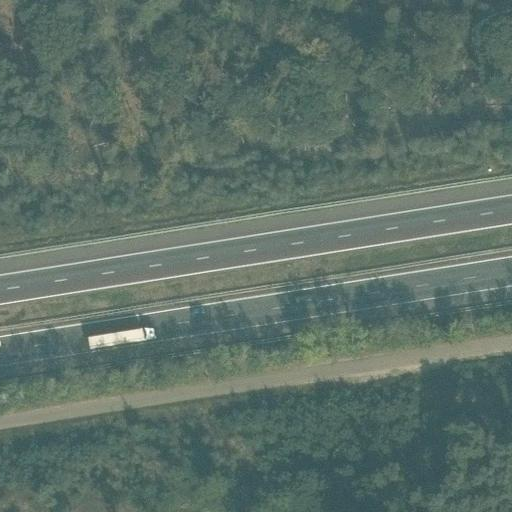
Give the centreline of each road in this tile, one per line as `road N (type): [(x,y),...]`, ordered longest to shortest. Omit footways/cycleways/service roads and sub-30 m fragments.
road 1 (unclassified): [(0,422),(511,341)]
road 2 (motorway): [(511,210),(0,290)]
road 3 (motorway): [(0,351),(511,271)]
